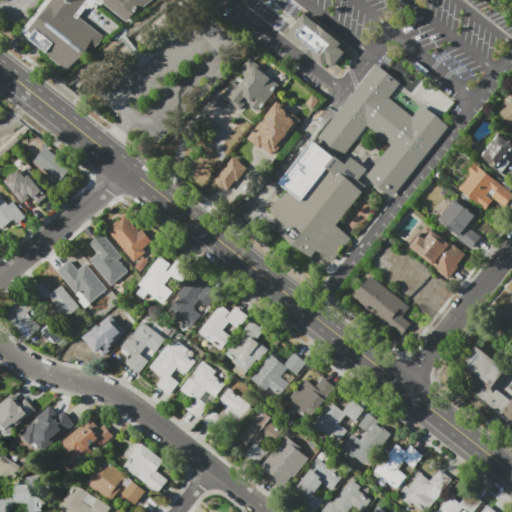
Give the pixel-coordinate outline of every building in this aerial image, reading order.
[(20,28),(44,0),(153,0),(128,21),(103,0),(101,3),(99,1),(98,3),(99,4),(97,6),(94,4),(92,6),(90,4),(88,7),(86,5),(78,15),(102,35),(103,38),(103,40),(102,42),(101,43),(99,45),(97,46),(93,46),(89,42),(81,52),(82,52),(66,72),(43,53),(45,51),(28,37),(29,36),(20,28)] [(306,13),(344,43),(341,47),(347,52),(334,68),(327,63),(324,66),(287,37),(306,13)] [(250,57),(273,75),(271,78),(280,85),(258,112),(247,103),(241,110),(223,96),(233,85),(230,82),(250,57)] [(367,127),(343,157),(319,138),(376,64),(402,84),(399,88),(391,98),(414,116),(422,106),(423,106),(425,104),(451,125),(394,197),(367,176),(366,175),(390,146),(367,127)] [(312,95),(305,103),(311,109),(318,100),(312,95)] [(276,100),(262,117),(265,119),(258,127),(256,126),(246,138),(258,148),(261,146),(269,153),(276,154),(302,120),(276,100)] [(511,125),(501,112),(511,103),(511,125)] [(503,173),(481,156),(499,132),(511,142),(511,153),(508,159),(511,161),(503,173)] [(356,185),(364,191),(362,193),(364,194),(338,227),(351,238),(353,240),(334,264),(319,252),(313,260),(311,258),(277,232),(282,225),(269,215),(271,212),(270,211),(286,190),(282,186),(283,184),(282,183),(314,141),(337,159),(336,160),(337,161),(333,166),(340,172),(352,157),(366,168),(365,170),(367,172),(356,185)] [(35,160),(46,147),(72,168),(56,187),(46,179),(50,173),(35,160)] [(232,157),(214,180),(226,189),(234,180),(236,182),(248,167),(235,157),(234,159),(232,157)] [(511,191),(511,197),(505,207),(495,199),(486,210),(460,189),(471,175),(468,172),(475,164),(498,182),(499,181),(511,191)] [(38,204),(33,197),(30,200),(29,199),(22,204),(3,181),(14,172),(15,174),(20,169),(26,177),(30,174),(38,184),(40,181),(46,188),(43,191),(47,196),(38,204)] [(26,216),(17,223),(15,220),(3,229),(0,225),(0,195),(9,205),(14,201),(26,216)] [(480,217),(472,228),(482,236),(472,249),(457,237),(458,235),(450,228),(439,220),(442,215),(439,213),(447,202),(451,205),(456,199),(480,217)] [(125,215),(140,232),(144,229),(154,241),(143,249),(146,253),(135,262),(112,234),(108,229),(125,215)] [(430,228),(467,256),(459,266),(460,267),(450,280),(432,266),(433,264),(412,248),(414,246),(412,245),(420,234),(424,237),(430,228)] [(102,234),(103,234),(104,234),(122,257),(120,259),(130,271),(111,286),(90,260),(99,253),(91,244),(102,234)] [(160,256),(171,264),(166,270),(168,272),(178,259),(183,263),(190,269),(180,282),(172,276),(165,284),(173,291),(163,304),(149,292),(143,300),(136,293),(141,286),(138,284),(160,256)] [(58,271),(70,261),(78,271),(86,264),(107,289),(90,303),(81,291),(78,294),(58,271)] [(370,276),(410,307),(402,316),(412,324),(402,336),(353,297),(370,276)] [(43,282),(53,293),(62,285),(80,307),(59,325),(48,313),(57,305),(50,297),(42,304),(31,292),(43,282)] [(205,283),(219,294),(209,307),(200,300),(194,307),(203,314),(192,328),(169,309),(187,286),(197,294),(205,283)] [(511,325),(498,314),(511,296),(511,325)] [(42,328),(29,340),(7,316),(27,297),(35,306),(28,313),(42,328)] [(221,350),(198,332),(220,304),(230,312),(236,305),(249,316),(238,329),(230,322),(224,329),(233,335),(221,350)] [(81,347),(75,340),(107,314),(123,334),(117,339),(113,334),(98,346),(92,338),(81,347)] [(224,353),(233,341),(237,344),(244,334),(242,332),(251,320),(260,327),(261,326),(265,329),(257,340),(269,350),(260,361),(257,359),(247,372),(224,353)] [(149,361),(139,373),(126,364),(132,356),(123,348),(143,322),(166,339),(156,352),(148,345),(141,354),(149,361)] [(170,395),(157,385),(163,378),(150,368),(170,343),(173,345),(177,340),(189,350),(186,354),(196,362),(187,374),(178,367),(171,375),(180,382),(170,395)] [(482,386),(459,368),(478,343),(511,370),(511,372),(498,390),(511,401),(511,427),(508,424),(509,421),(503,416),(502,417),(478,397),(476,395),(482,386)] [(293,352),(307,363),(297,375),(288,368),(282,377),(290,384),(281,396),(270,387),(267,391),(251,379),(272,352),(285,363),(293,352)] [(199,419),(187,409),(194,400),(180,389),(202,360),(216,372),(213,375),(226,385),(215,397),(207,390),(200,399),(209,406),(199,419)] [(286,403),(306,378),(316,386),(323,377),(336,387),(309,420),(286,403)] [(203,421),(213,410),(219,415),(226,406),(219,401),(230,388),(252,406),(235,426),(225,419),(215,431),(203,421)] [(27,398),(37,411),(25,420),(18,412),(10,419),(17,428),(4,438),(0,433),(0,404),(8,398),(16,408),(27,398)] [(316,425),(333,404),(340,409),(350,398),(365,410),(356,421),(347,414),(339,424),(348,430),(338,442),(316,425)] [(65,410),(77,426),(67,435),(66,433),(39,455),(21,433),(38,419),(37,417),(51,405),(59,415),(65,410)] [(258,464),(245,455),(255,443),(251,440),(247,445),(237,437),(260,408),(272,418),(269,421),(283,431),(274,443),(265,437),(258,446),(267,453),(258,464)] [(369,413),(381,423),(372,434),(382,442),(364,465),(363,464),(360,468),(339,451),(352,434),(361,441),(368,432),(359,425),(369,413)] [(68,473),(59,463),(73,452),(64,441),(91,417),(99,426),(103,423),(114,436),(102,446),(98,442),(90,448),(93,452),(68,473)] [(286,488),(274,478),(282,467),(273,459),(291,436),(313,454),(303,468),(294,461),(288,468),(297,475),(286,488)] [(168,480),(158,493),(124,466),(129,459),(124,455),(135,440),(141,444),(142,444),(165,462),(158,472),(168,480)] [(411,446),(423,456),(413,468),(405,461),(398,469),(407,477),(397,489),(375,471),(392,450),(402,457),(411,446)] [(0,453),(20,467),(11,482),(1,475),(0,476),(0,453)] [(316,511),(303,502),(308,495),(304,492),(302,495),(293,489),(304,475),(307,478),(320,460),(327,465),(329,462),(338,469),(336,472),(343,477),(332,491),(322,483),(315,492),(325,499),(316,511)] [(146,491),(135,504),(121,493),(125,487),(123,486),(112,501),(97,489),(96,491),(86,483),(95,472),(98,474),(108,461),(146,491)] [(440,470),(452,480),(426,511),(424,511),(413,502),(410,505),(397,495),(405,484),(410,487),(421,474),(430,481),(440,470)] [(0,511),(0,498),(10,498),(9,485),(26,484),(26,476),(39,475),(40,486),(38,486),(38,511),(23,511),(23,504),(12,505),(12,511),(0,511)] [(321,511),(331,500),(334,502),(352,480),(361,487),(358,490),(372,500),(362,511),(360,511),(354,506),(348,511),(342,511),(341,511),(340,511),(321,511)] [(111,508),(108,511),(66,511),(59,507),(75,484),(88,492),(90,491),(99,497),(98,499),(111,508)] [(437,511),(450,496),(460,504),(469,492),(481,501),(473,511),(469,511),(463,507),(459,511),(437,511)]
